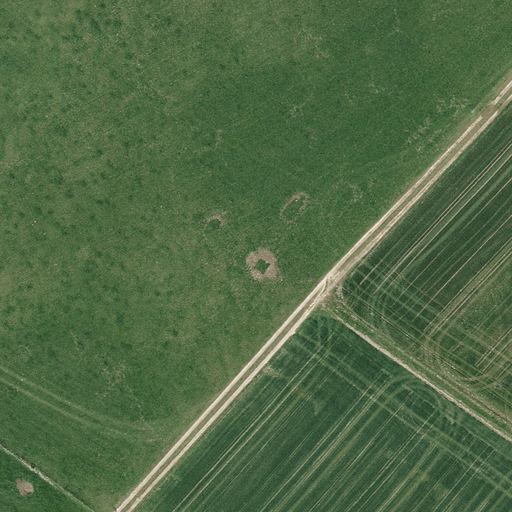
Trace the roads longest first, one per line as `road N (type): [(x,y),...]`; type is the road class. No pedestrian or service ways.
road 1 (track): [(118,511),(511,83)]
road 2 (track): [(319,291),(511,426)]
